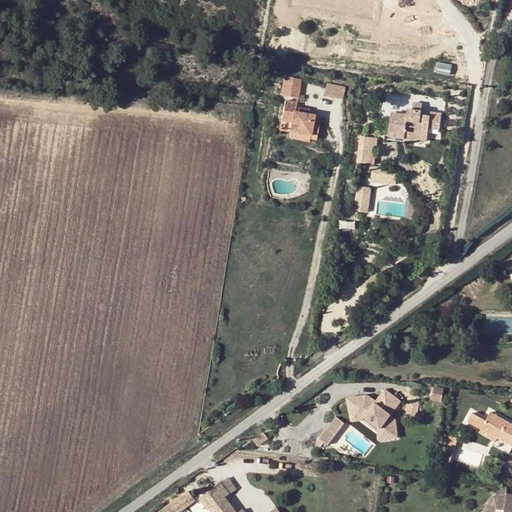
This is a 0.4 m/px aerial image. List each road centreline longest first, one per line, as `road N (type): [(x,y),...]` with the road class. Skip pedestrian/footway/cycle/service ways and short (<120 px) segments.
road 1 (residential): [(511,231),(131,511)]
road 2 (unknown): [(288,395),(291,344),(337,155),(326,101)]
road 3 (track): [(0,92),(168,104),(194,58)]
road 4 (unknown): [(446,279),(452,241),(393,152)]
